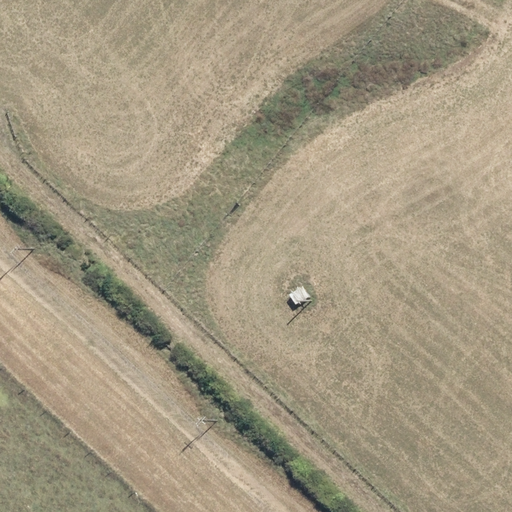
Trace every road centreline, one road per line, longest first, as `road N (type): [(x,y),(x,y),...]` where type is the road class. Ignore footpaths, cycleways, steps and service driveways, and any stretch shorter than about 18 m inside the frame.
road 1 (track): [(0,161),(376,511)]
road 2 (track): [(279,511),(0,254)]
